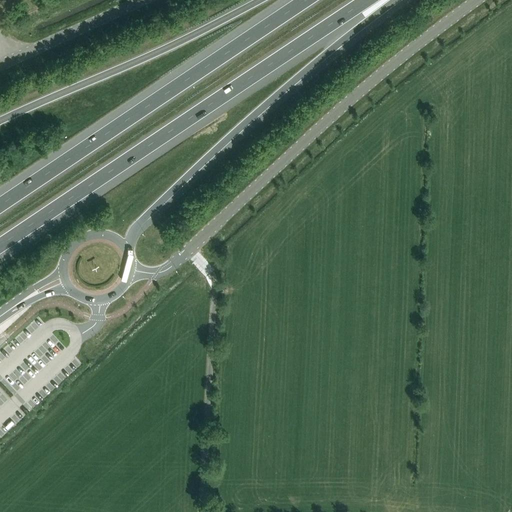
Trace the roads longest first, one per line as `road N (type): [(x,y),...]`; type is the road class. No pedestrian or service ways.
road 1 (unclassified): [(131,270),(168,267),(398,60),(478,0)]
road 2 (motorway): [(0,245),(366,0)]
road 3 (motorway): [(127,250),(144,218),(233,133),(396,0)]
road 4 (motorway): [(306,0),(0,205)]
road 5 (unclassified): [(0,64),(140,0)]
